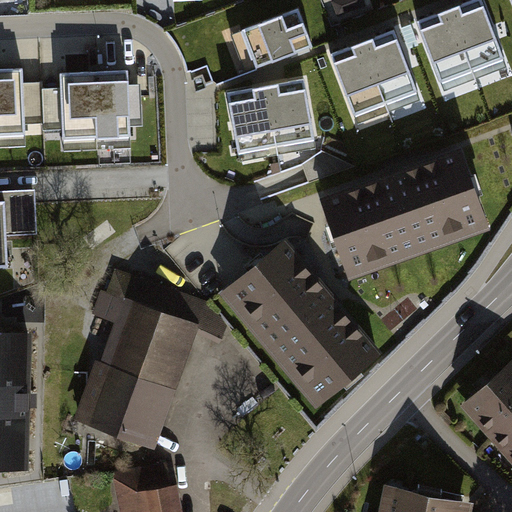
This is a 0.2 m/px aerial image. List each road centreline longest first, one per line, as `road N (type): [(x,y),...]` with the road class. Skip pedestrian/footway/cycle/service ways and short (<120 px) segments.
road 1 (residential): [(0,27),(102,25),(152,41),(173,69),(184,174),(212,199)]
road 2 (tertiary): [(511,286),(349,443),(292,511)]
